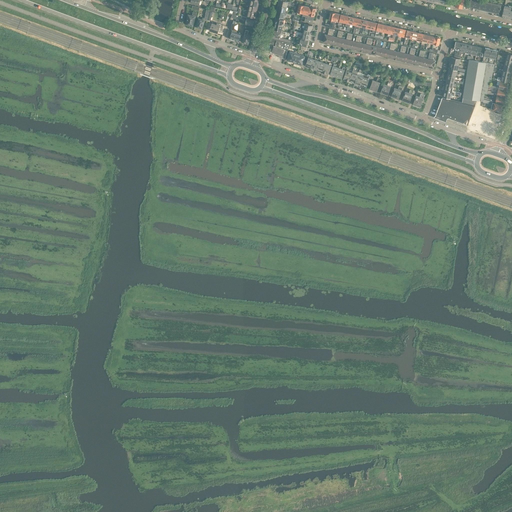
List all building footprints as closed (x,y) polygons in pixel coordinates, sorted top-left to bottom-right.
[(456,0),(455,7),(462,8),(464,0),(456,0)] [(504,5),(486,1),(482,0),(470,0),(469,6),(499,13),(500,10),(502,11),(504,5)] [(508,19),(511,11),(511,7),(504,6),(501,17),(508,19)] [(310,7),(308,15),(307,19),(306,18),(305,21),(312,23),(314,15),(315,15),(315,13),(315,12),(316,8),(310,7)] [(325,26),(331,27),(335,12),(330,11),(329,16),(328,16),(328,18),(329,19),(331,20),(330,24),(325,23),(325,26)] [(188,14),(188,15),(187,18),(186,23),(187,24),(189,25),(190,24),(193,25),(195,17),(197,13),(193,12),(192,15),(188,14)] [(335,12),(331,27),(334,28),(335,21),(338,21),(340,13),(335,12)] [(199,27),(201,28),(204,20),(207,21),(208,14),(206,13),(204,18),(202,18),(202,20),(198,18),(196,26),(197,27),(198,28),(199,27)] [(241,18),(246,19),(245,23),(246,24),(253,25),(254,24),(254,22),(254,19),(241,16),(241,18)] [(233,20),(232,23),(231,23),(231,31),(232,31),(229,38),(234,40),(234,39),(239,41),(241,34),(238,33),(238,22),(236,21),(233,20)] [(210,30),(218,33),(219,28),(223,30),(223,25),(217,23),(216,25),(212,23),(210,23),(210,27),(211,27),(210,30)] [(242,42),(248,44),(251,36),(247,34),(249,30),(246,30),(242,42)] [(408,37),(411,38),(413,30),(410,30),(409,30),(407,30),(404,43),(406,44),(408,37)] [(279,37),(272,36),(271,39),(270,44),(275,45),(275,46),(274,46),(272,52),(279,54),(279,55),(279,56),(285,59),(288,48),(290,43),(291,41),(279,37)] [(362,50),(367,52),(370,38),(368,37),(366,44),(364,43),(362,50)] [(371,53),(376,54),(379,40),(377,39),(375,46),(373,45),(371,53)] [(454,56),(458,57),(461,43),(459,42),(459,41),(457,41),(456,41),(455,46),(454,46),(453,49),(457,50),(456,54),(455,53),(454,56)] [(385,56),(390,57),(393,43),(391,43),(389,49),(387,49),(385,56)] [(461,43),(458,57),(460,57),(462,51),(465,52),(467,43),(464,43),(463,43),(461,43)] [(396,59),(400,60),(404,46),(402,45),(400,52),(397,51),(396,59)] [(405,61),(410,62),(413,48),(411,47),(409,54),(407,54),(405,61)] [(465,82),(465,84),(464,86),(464,87),(463,86),(461,102),(442,97),(435,116),(440,118),(440,119),(446,121),(447,117),(468,125),(477,100),(483,101),(483,99),(484,93),(487,93),(488,86),(488,84),(489,78),(491,79),(493,71),(494,67),(494,65),(498,51),(485,48),(482,62),(469,59),(465,82)] [(414,63),(419,64),(422,50),(420,50),(419,56),(416,56),(414,63)] [(291,61),(294,62),(297,54),(290,51),(287,59),(291,61)] [(424,65),(428,66),(432,53),(430,52),(428,59),(426,58),(424,65)] [(297,54),(294,62),(298,64),(298,63),(302,64),(304,56),(297,54)] [(305,65),(311,67),(314,59),(310,58),(311,56),(307,55),(307,57),(308,57),(305,65)] [(323,71),(325,63),(327,58),(325,58),(323,62),(320,61),(317,69),(318,70),(320,71),(320,70),(323,71)] [(315,69),(317,69),(320,61),(314,59),(311,67),(312,68),(314,69),(315,69)] [(325,63),(323,71),(323,72),(326,73),(327,73),(328,73),(331,65),(332,63),(330,62),(329,64),(325,63)] [(458,64),(450,62),(449,65),(450,66),(449,68),(462,71),(463,69),(458,68),(458,64)] [(335,76),(336,76),(339,68),(335,67),(336,64),(334,64),(333,66),(330,74),(333,75),(335,76)] [(339,68),(336,76),(337,77),(339,77),(342,78),(344,70),(345,68),(343,67),(342,69),(339,68)] [(349,80),(352,72),(349,71),(349,69),(347,68),(346,70),(344,78),(345,79),(345,80),(349,81),(349,80)] [(503,71),(502,75),(510,76),(511,73),(510,72),(510,71),(500,68),(499,71),(503,71)] [(363,76),(361,84),(366,86),(369,78),(370,79),(373,72),(370,71),(369,76),(368,75),(367,78),(363,76)] [(354,82),(355,82),(358,74),(352,72),(349,80),(352,81),(352,82),(354,83),(354,82)] [(360,84),(361,84),(363,76),(364,74),(359,72),(358,74),(355,82),(357,83),(358,84),(359,85),(360,84)] [(463,84),(465,84),(465,82),(454,79),(455,76),(447,74),(446,78),(447,78),(447,80),(457,82),(463,84)] [(373,80),(369,88),(377,91),(381,79),(378,77),(376,81),(373,80)] [(380,92),(387,95),(392,83),(388,81),(387,85),(383,84),(380,92)] [(492,85),(488,84),(488,86),(498,88),(498,87),(506,89),(507,86),(508,86),(508,84),(507,83),(508,83),(500,81),(499,85),(493,83),(492,85)] [(391,96),(398,99),(403,87),(399,85),(398,89),(394,87),(391,96)] [(452,90),(452,87),(445,85),(444,88),(444,89),(444,91),(455,93),(455,91),(452,90)] [(490,94),(497,96),(497,95),(504,96),(505,94),(506,93),(506,91),(506,90),(498,88),(497,92),(495,92),(495,93),(491,92),(490,94)] [(402,100),(409,103),(413,91),(410,89),(409,93),(405,91),(402,100)] [(413,104),(420,107),(424,94),(421,93),(419,97),(416,95),(413,104)] [(491,109),(501,111),(501,110),(502,110),(503,108),(502,107),(503,105),(493,103),(493,102),(488,100),(484,99),(483,102),(490,104),(492,105),(491,109)]
